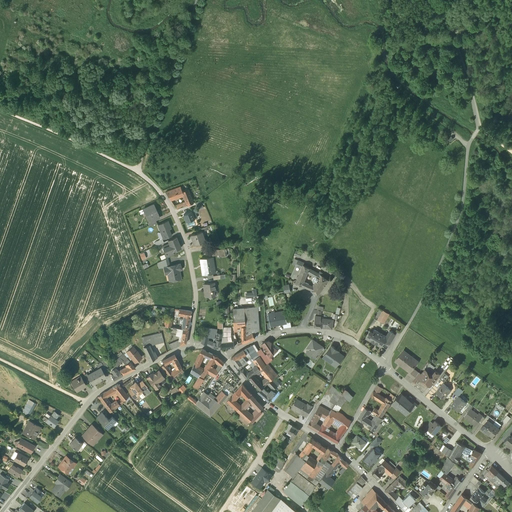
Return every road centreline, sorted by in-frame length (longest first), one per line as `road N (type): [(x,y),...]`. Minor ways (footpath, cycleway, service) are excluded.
road 1 (residential): [(3,511),(89,400),(191,347)]
road 2 (residential): [(191,347),(196,297),(188,252),(171,209),(137,172)]
road 3 (residential): [(383,367),(347,342),(298,331),(224,358)]
road 4 (track): [(0,111),(137,172)]
road 5 (residential): [(224,358),(266,408),(337,451)]
road 6 (residential): [(487,452),(383,367)]
